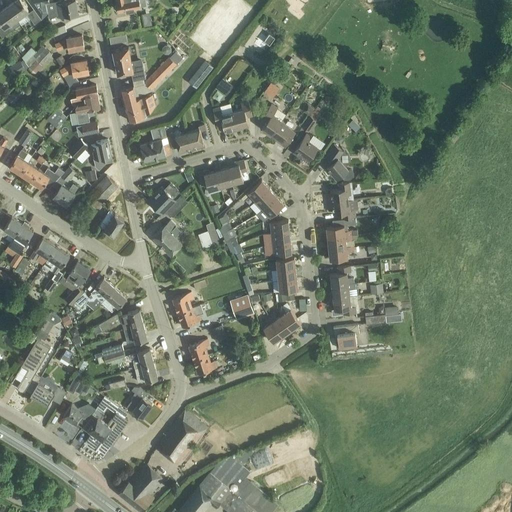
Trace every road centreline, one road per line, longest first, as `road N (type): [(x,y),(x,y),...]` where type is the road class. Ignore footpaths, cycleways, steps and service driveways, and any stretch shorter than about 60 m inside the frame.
road 1 (residential): [(179,393),(270,362),(314,333),(303,203),(252,146),(127,177)]
road 2 (residential): [(127,177),(93,0)]
road 3 (residential): [(143,261),(109,257),(0,182)]
road 4 (residential): [(179,393),(143,261)]
road 5 (residential): [(95,476),(153,433),(179,393)]
